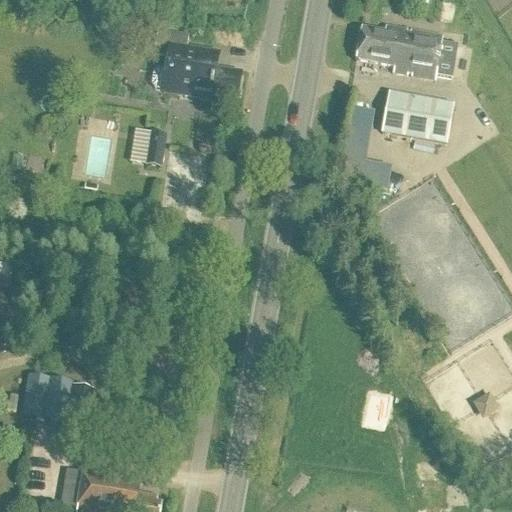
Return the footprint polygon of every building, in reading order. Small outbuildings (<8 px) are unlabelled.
[(452,27),(456,7),(438,4),(435,24),(452,27)] [(393,78),(435,86),(443,40),(386,30),(385,36),(361,32),(355,66),(394,72),(393,78)] [(162,96),(236,108),(240,79),(216,75),(218,59),(179,52),(181,40),(161,37),(160,50),(169,52),(166,73),(158,72),(153,75),(151,88),(154,93),(162,94),(162,96)] [(498,118),(511,112),(511,105),(497,66),(481,72),(498,118)] [(381,138),(446,149),(453,109),(389,97),(381,138)] [(356,169),(374,169),(376,129),(358,128),(356,169)] [(213,157),(214,156),(214,154),(215,153),(215,151),(214,150),(214,148),(213,147),(212,146),(210,145),(209,144),(207,144),(206,144),(204,144),(203,144),(201,145),(200,146),(199,148),(198,149),(198,151),(198,153),(198,154),(199,156),(200,157),(201,158),(202,159),(204,160),(206,160),(207,160),(209,160),(210,159),(212,158),(213,157)] [(0,281),(11,282),(12,269),(0,268),(0,281)] [(58,293),(59,282),(44,281),(43,292),(58,293)] [(28,379),(21,419),(43,423),(44,418),(49,387),(50,383),(28,379)] [(44,418),(43,423),(65,427),(72,387),(50,383),(49,387),(44,418)] [(95,396),(72,392),(63,440),(86,444),(95,396)] [(77,511),(161,511),(162,509),(157,508),(158,502),(138,498),(141,482),(85,472),(77,511)]
